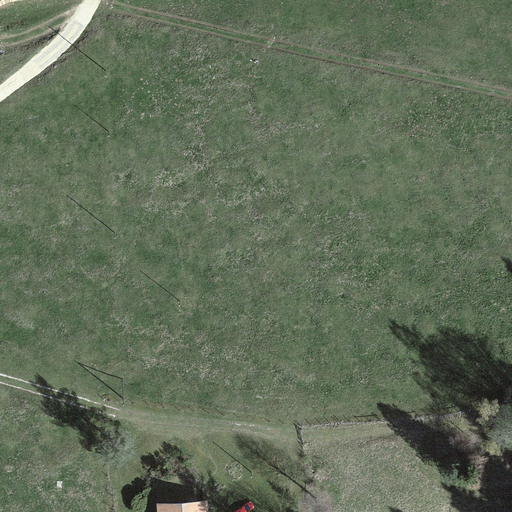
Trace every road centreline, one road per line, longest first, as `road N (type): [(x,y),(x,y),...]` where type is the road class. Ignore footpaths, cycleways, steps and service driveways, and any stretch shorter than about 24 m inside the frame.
road 1 (track): [(511,93),(97,1)]
road 2 (track): [(99,0),(59,50),(0,100)]
